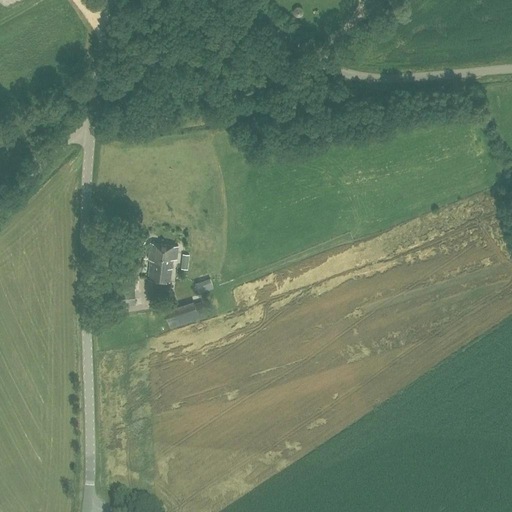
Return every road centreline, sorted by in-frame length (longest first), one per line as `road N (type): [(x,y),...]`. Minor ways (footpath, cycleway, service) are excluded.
road 1 (unclassified): [(87,509),(82,248),(89,134)]
road 2 (unclassified): [(511,69),(350,75),(307,56),(231,0)]
road 3 (unclassified): [(89,134),(115,0)]
